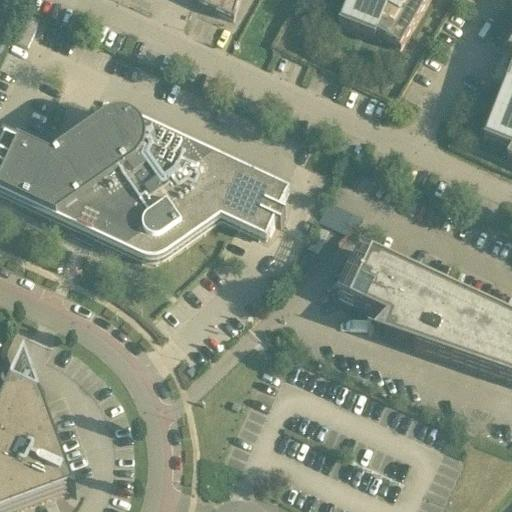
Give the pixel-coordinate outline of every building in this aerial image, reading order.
[(198,0),(196,8),(233,25),(240,0),(198,0)] [(350,0),(342,19),(338,29),(375,44),(377,41),(400,55),(431,0),(350,0)] [(25,17),(12,44),(27,51),(40,24),(25,17)] [(511,58),(511,70),(505,88),(483,144),(511,155),(506,163),(511,166),(511,47),(507,56),(511,58)] [(0,202),(8,205),(55,228),(139,267),(144,269),(150,270),(155,269),(161,268),(167,265),(220,228),(246,240),(266,249),(274,229),(280,232),(285,221),(280,218),(289,199),(282,196),(215,165),(132,126),(129,125),(126,124),(122,123),(118,123),(115,123),(110,124),(105,127),(50,165),(40,161),(48,145),(20,132),(13,148),(5,144),(0,153),(0,202)] [(387,330),(382,344),(511,388),(511,326),(358,255),(336,303),(383,325),(387,330)] [(24,361),(0,412),(0,511),(27,511),(68,498),(75,501),(24,361)]
